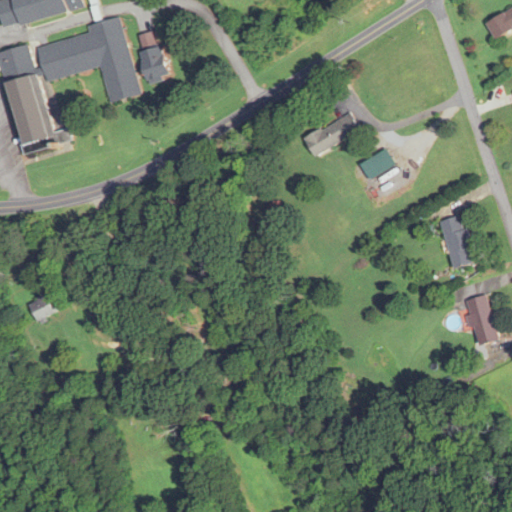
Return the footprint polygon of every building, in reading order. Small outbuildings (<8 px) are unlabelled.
[(0,0),(0,7),(5,28),(84,8),(82,0),(0,0)] [(511,6),(487,23),(497,39),(511,29),(511,6)] [(90,34),(38,46),(47,81),(102,68),(110,103),(140,96),(121,17),(88,25),(90,34)] [(53,132),(30,44),(0,52),(0,53),(26,154),(73,142),(69,128),(53,132)] [(142,50),(147,82),(170,79),(165,47),(142,50)] [(362,131),(351,112),(306,138),(317,157),(362,131)] [(443,220),(454,269),(477,264),(465,215),(443,220)] [(29,304),(39,322),(57,312),(47,294),(29,304)] [(499,339),(487,295),(466,300),(479,345),(499,339)] [(196,384),(189,365),(174,371),(181,389),(196,384)] [(64,401),(57,384),(43,391),(50,407),(64,401)]
